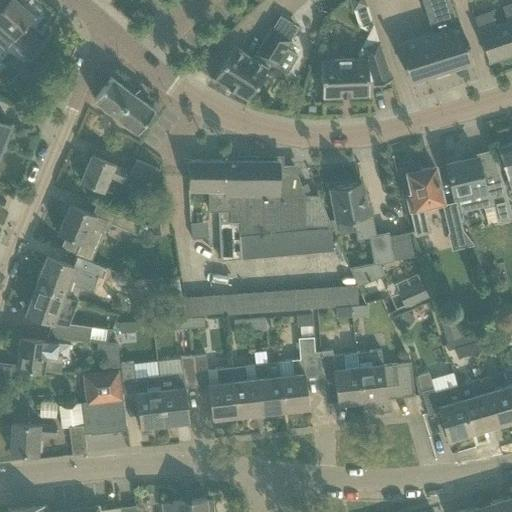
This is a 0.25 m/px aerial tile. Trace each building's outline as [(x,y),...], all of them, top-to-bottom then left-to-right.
[(23,29),(34,17),(14,0),(0,0),(0,44),(5,48),(10,41),(30,58),(42,45),(23,29)] [(358,25),(371,31),(357,59),(321,60),(323,96),(369,95),(369,81),(374,80),(375,85),(391,80),(374,26),(365,0),(348,0),(352,11),(354,10),(358,25)] [(423,0),(434,32),(398,43),(411,82),(472,62),(452,0),(423,0)] [(508,22),(496,25),(492,12),(473,18),(488,61),(511,53),(511,5),(503,8),(508,22)] [(233,46),(213,79),(247,100),(270,64),(274,67),(286,74),(297,55),(286,49),(291,40),(290,40),(298,27),(280,15),(272,29),(271,28),(253,58),(233,46)] [(94,99),(118,118),(137,132),(154,110),(111,77),(94,99)] [(0,153),(7,136),(9,133),(11,128),(0,123),(0,153)] [(511,190),(511,141),(497,147),(511,190)] [(113,166),(113,165),(92,156),(81,182),(102,190),(108,176),(122,182),(126,171),(113,166)] [(511,219),(511,216),(495,164),(480,167),(477,156),(446,163),(454,197),(478,191),(483,208),(492,206),(496,224),(511,219)] [(225,195),(225,159),(222,159),(222,160),(189,160),(188,189),(209,190),(208,211),(217,212),(220,260),(332,250),(330,230),(239,238),(239,233),(239,222),(229,222),(229,195),(225,195)] [(278,160),(225,159),(225,195),(229,195),(229,222),(239,222),(239,233),(305,227),(305,226),(319,226),(331,226),(318,195),(304,195),(295,169),(278,169),(278,160)] [(131,171),(155,181),(159,170),(136,160),(131,171)] [(407,172),(412,193),(407,194),(410,207),(409,207),(416,235),(427,232),(421,206),(442,201),(434,166),(407,172)] [(369,206),(366,207),(361,181),(331,187),(338,222),(353,219),(357,239),(369,236),(374,263),(350,267),(357,285),(384,272),(381,262),(393,260),(387,232),(375,234),(369,206)] [(462,229),(455,201),(441,205),(448,232),(462,229)] [(93,215),(92,214),(69,205),(58,233),(65,236),(61,246),(75,252),(74,254),(91,261),(103,233),(104,230),(107,221),(93,215)] [(165,205),(151,206),(153,233),(168,231),(165,205)] [(136,234),(141,222),(116,211),(111,223),(136,234)] [(46,257),(36,284),(77,300),(87,273),(72,267),(73,267),(46,257)] [(73,267),(72,267),(87,273),(99,277),(102,268),(76,258),(73,267)] [(77,300),(36,284),(25,313),(51,323),(52,323),(53,322),(66,327),(68,323),(77,300)] [(355,285),(203,296),(183,298),(184,317),(184,318),(188,317),(204,316),(204,315),(357,304),(355,285)] [(351,306),(352,317),(368,315),(367,305),(351,306)] [(352,317),(351,306),(335,307),(336,318),(352,317)] [(404,311),(398,319),(407,326),(414,318),(404,311)] [(454,313),(439,317),(446,341),(461,337),(454,313)] [(297,326),(313,324),(312,314),(296,315),(297,326)] [(205,326),(204,316),(188,317),(189,328),(205,326)] [(184,318),(184,317),(171,318),(171,329),(189,328),(188,317),(184,318)] [(249,318),(250,329),(265,328),(265,317),(249,318)] [(250,329),(249,318),(233,319),(234,330),(250,329)] [(111,330),(105,344),(108,344),(117,345),(121,336),(121,332),(135,331),(135,321),(118,322),(115,322),(111,330)] [(52,323),(51,323),(46,335),(89,341),(91,326),(68,323),(66,327),(53,322),(52,323)] [(291,360),(278,361),(280,375),(284,410),(308,407),(305,377),(316,376),(314,357),(314,351),(313,336),(300,337),(298,337),(299,359),(291,360)] [(15,367),(14,376),(42,374),(43,370),(60,372),(63,355),(56,354),(58,342),(46,340),(46,341),(20,338),(16,363),(16,364),(15,366),(15,367)] [(469,344),(472,353),(490,348),(487,339),(469,344)] [(472,353),(469,344),(454,348),(457,358),(472,353)] [(332,349),(319,351),(322,375),(333,374),(337,404),(361,401),(357,365),(344,366),(343,354),(333,355),(332,349)] [(381,349),(356,351),(356,353),(357,365),(361,401),(386,399),(386,397),(398,395),(399,397),(414,395),(412,377),(410,362),(383,364),(381,349)] [(236,416),(232,381),(219,382),(217,368),(207,370),(205,354),(192,355),(196,385),(207,383),(211,418),(236,416)] [(182,372),(158,375),(164,424),(188,421),(184,386),(196,385),(192,355),(180,356),(182,372)] [(106,356),(104,367),(119,366),(119,357),(106,356)] [(158,375),(145,377),(135,378),(133,361),(120,363),(123,393),(135,392),(139,427),(164,424),(158,375)] [(138,376),(160,372),(158,361),(136,365),(138,376)] [(265,363),(254,364),(260,413),(284,410),(280,375),(278,361),(265,363)] [(245,379),(232,381),(236,416),(260,413),(254,364),(243,365),(245,379)] [(81,403),(83,425),(84,434),(126,429),(122,398),(119,398),(116,372),(85,376),(87,402),(81,403)] [(434,393),(428,372),(416,375),(421,395),(427,414),(438,411),(447,440),(471,433),(457,386),(434,393)] [(491,376),(480,380),(493,426),(511,420),(511,405),(505,384),(494,387),(491,376)] [(493,426),(480,380),(457,386),(471,433),(493,426)] [(81,403),(59,405),(62,428),(68,427),(71,455),(86,453),(84,434),(83,425),(81,403)] [(55,426),(39,425),(12,423),(10,454),(37,455),(38,436),(55,436),(55,426)] [(511,511),(511,496),(501,500),(504,511),(511,511)] [(206,501),(206,500),(206,498),(162,503),(162,511),(212,511),(212,502),(209,500),(206,501)] [(504,511),(501,500),(478,506),(479,511),(504,511)]
